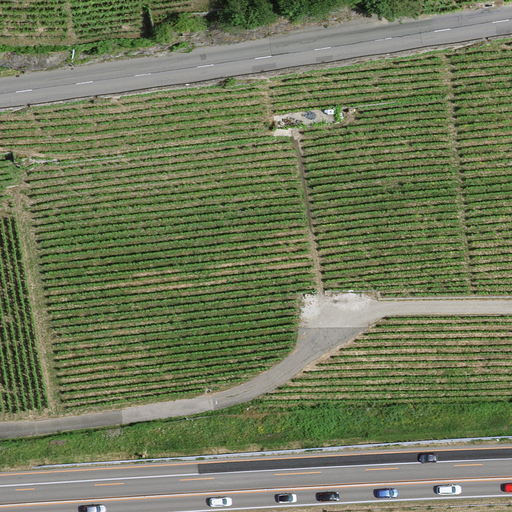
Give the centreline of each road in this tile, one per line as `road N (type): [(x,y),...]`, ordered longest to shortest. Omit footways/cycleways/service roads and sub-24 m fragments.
road 1 (track): [(0,425),(161,411),(250,384),(343,322),(391,310),(511,305)]
road 2 (tertiary): [(511,13),(0,88)]
road 3 (motorway): [(511,476),(0,503)]
